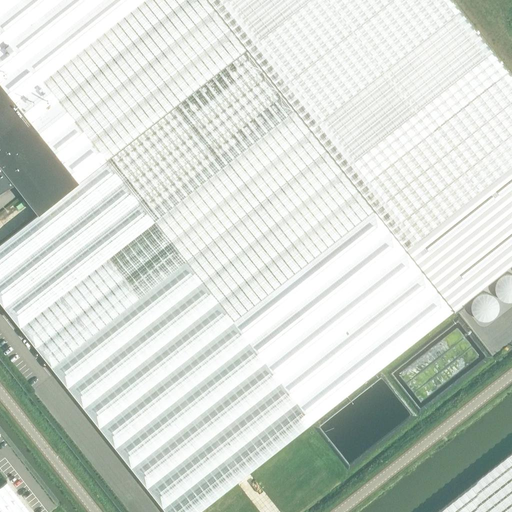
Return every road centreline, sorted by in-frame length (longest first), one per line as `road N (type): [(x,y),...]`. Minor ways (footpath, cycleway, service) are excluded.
road 1 (tertiary): [(339,511),(511,375)]
road 2 (tertiary): [(95,511),(0,391)]
